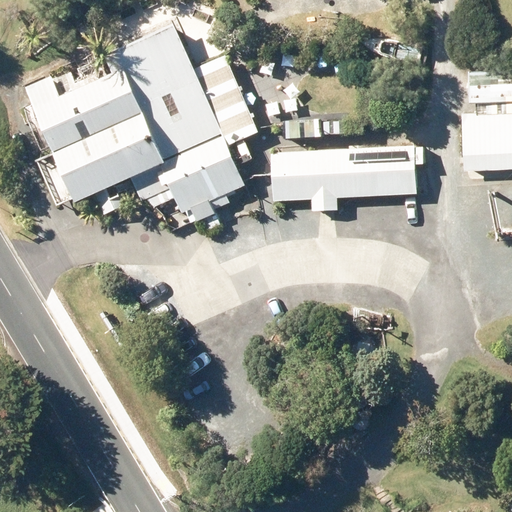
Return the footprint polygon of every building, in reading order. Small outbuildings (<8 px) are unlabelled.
[(248,131),(241,115),(246,113),(224,66),(193,80),(168,24),(100,56),(108,73),(56,96),(47,76),(23,87),(33,126),(69,204),(90,194),(101,216),(124,205),(114,183),(126,177),(138,202),(146,198),(150,208),(170,199),(177,214),(187,209),(193,222),(212,214),(210,210),(226,203),(222,194),(242,185),(222,143),(248,131)] [(465,62),(465,79),(475,79),(475,63),(465,62)] [(511,111),(459,114),(462,171),(511,168),(511,111)] [(420,146),(267,152),(269,201),(308,199),(308,211),(335,210),(334,198),(412,195),(410,164),(421,164),(420,146)] [(511,511),(511,494),(503,498),(509,511),(511,511)]
